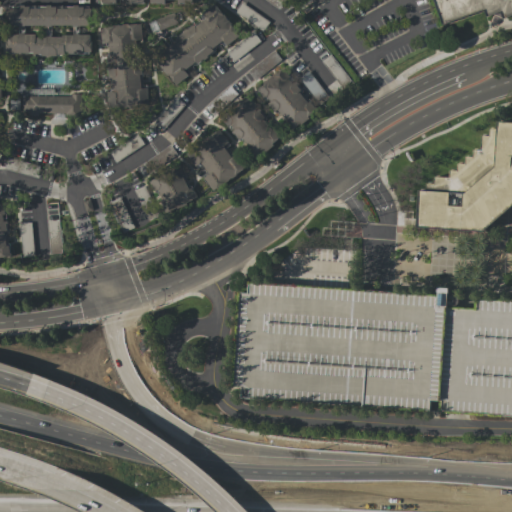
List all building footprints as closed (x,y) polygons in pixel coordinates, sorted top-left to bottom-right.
[(442,25),(433,0),(511,0),(511,13),(503,17),(500,11),(486,16),(484,10),(442,25)] [(239,35),(214,3),(201,13),(203,16),(152,56),(175,85),(188,75),(186,72),(223,43),(225,46),(239,35)] [(91,26),(91,7),(6,6),(6,25),(91,26)] [(100,26),(101,45),(106,45),(108,79),(112,78),(112,92),(107,92),(108,110),(148,108),(147,88),(142,88),(139,24),(100,26)] [(6,55),(91,54),(91,35),(6,36),(6,55)] [(316,110),(285,73),(261,93),(291,130),(316,110)] [(80,115),(81,97),(23,95),(22,113),(80,115)] [(225,113),(250,158),(278,143),(253,97),(225,113)] [(486,124),(494,125),(494,117),(511,118),(511,200),(480,228),(420,224),(422,186),(429,187),(429,180),(437,180),(437,172),(447,173),(447,167),(453,167),(454,160),(461,161),(462,153),(469,153),(470,146),(477,146),(478,131),(486,132),(486,124)] [(212,191),(247,168),(237,153),(231,157),(224,146),(228,143),(219,130),(186,153),(196,168),(201,164),(208,174),(203,177),(212,191)] [(151,179),(166,213),(195,200),(180,167),(151,179)] [(0,258),(8,258),(4,204),(0,204),(0,258)] [(47,220),(48,254),(61,253),(59,220),(47,220)] [(247,282),(246,291),(239,291),(232,384),(239,385),(239,393),(430,408),(430,399),(439,400),(438,408),(511,413),(511,300),(474,297),(474,308),(434,305),(435,294),(379,290),(247,282)]
